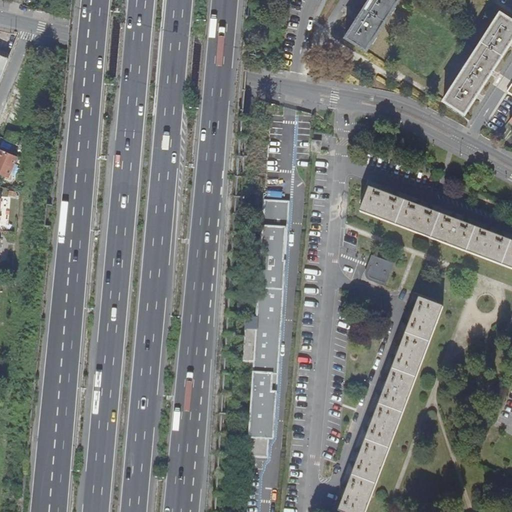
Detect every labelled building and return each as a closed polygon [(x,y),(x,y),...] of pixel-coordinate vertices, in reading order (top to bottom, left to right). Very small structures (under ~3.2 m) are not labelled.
[(346,34),(367,48),(397,0),(368,0),(358,16),(357,18),(355,20),(346,34)] [(444,97),(454,104),(511,18),(500,10),(444,97)] [(511,18),(454,104),(465,111),(474,97),(475,95),(477,92),(489,74),(491,72),(492,69),(508,45),(509,43),(511,40),(511,38),(511,18)] [(7,130),(2,140),(11,143),(16,134),(7,130)] [(319,141),(312,140),(311,150),(318,151),(319,141)] [(0,149),(0,171),(8,175),(16,157),(0,149)] [(511,242),(369,188),(360,211),(511,268),(511,242)] [(278,439),(289,200),(265,199),(260,315),(247,315),(245,360),(254,361),(249,456),(269,457),(270,439),(278,439)] [(372,256),(368,265),(370,266),(368,274),(370,276),(385,283),(392,264),(372,256)] [(339,511),(342,511),(365,511),(442,307),(419,298),(339,511)]
